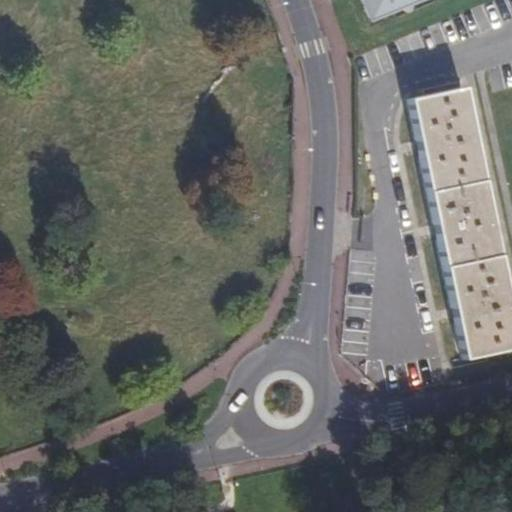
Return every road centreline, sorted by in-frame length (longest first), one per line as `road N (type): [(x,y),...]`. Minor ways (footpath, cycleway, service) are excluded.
road 1 (residential): [(291,355),(309,322),(323,115),(295,0)]
road 2 (residential): [(0,502),(187,457),(243,430)]
road 3 (residential): [(328,416),(395,414),(511,390)]
